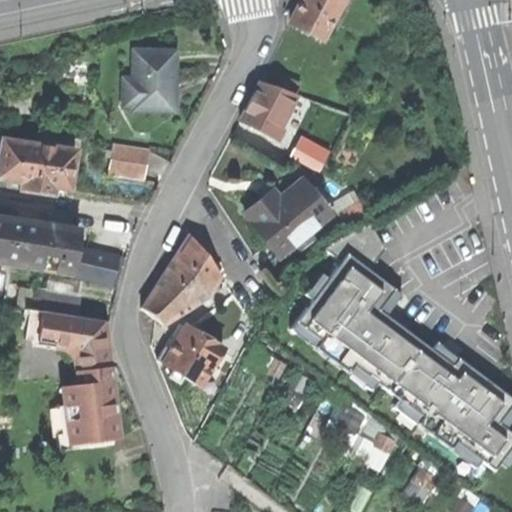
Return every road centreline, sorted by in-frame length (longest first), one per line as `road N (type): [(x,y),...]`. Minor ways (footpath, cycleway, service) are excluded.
road 1 (residential): [(255,0),(252,46),(147,242),(120,317),(164,438),(180,511)]
road 2 (tertiary): [(476,0),(511,168)]
